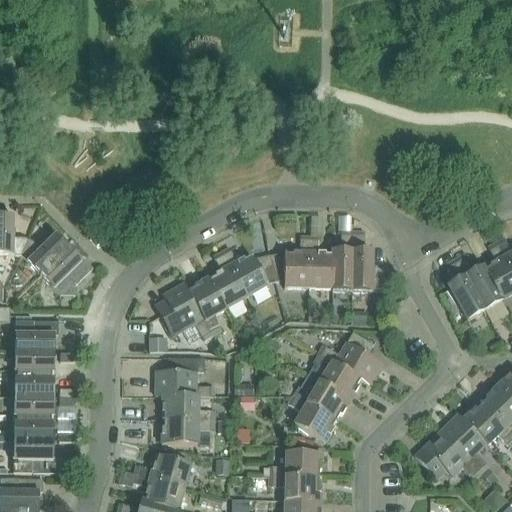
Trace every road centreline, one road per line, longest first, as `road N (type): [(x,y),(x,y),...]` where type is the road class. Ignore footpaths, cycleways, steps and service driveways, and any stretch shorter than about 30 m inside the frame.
road 1 (residential): [(406,249),(384,216),(360,199),(297,196),(242,206),(149,257),(122,286),(104,326),(99,434),(83,511)]
road 2 (residential): [(360,511),(361,453),(454,362),(412,287),(406,249)]
